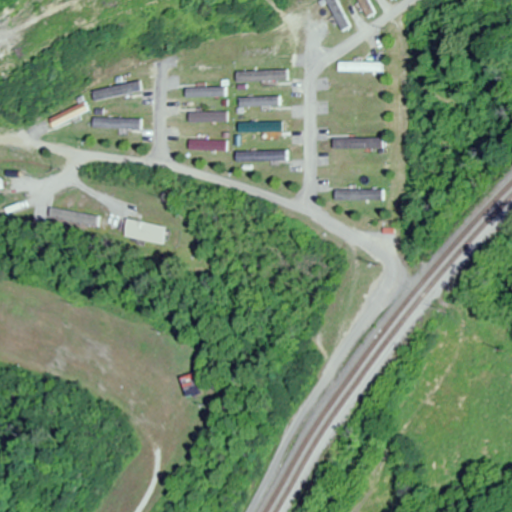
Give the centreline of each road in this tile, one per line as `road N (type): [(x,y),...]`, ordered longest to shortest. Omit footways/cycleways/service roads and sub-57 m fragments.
road 1 (residential): [(398,271),(318,214),(229,181),(0,140)]
road 2 (residential): [(242,511),(398,271)]
road 3 (residential): [(309,211),(313,65),(407,0)]
road 4 (residential): [(323,511),(355,482),(433,316)]
